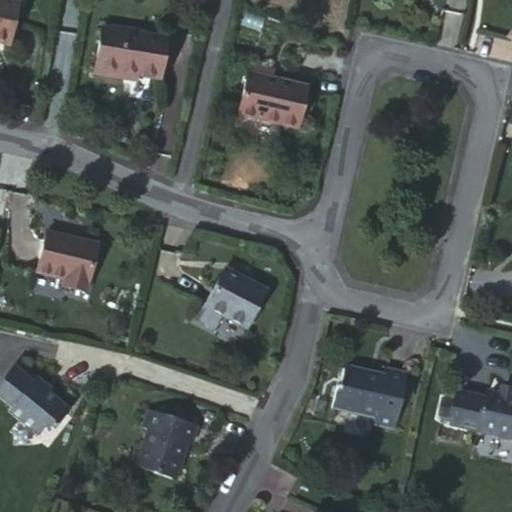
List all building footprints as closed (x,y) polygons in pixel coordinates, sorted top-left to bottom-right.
[(13,0),(0,0),(0,34),(8,36),(13,0)] [(95,71),(122,75),(124,66),(138,68),(137,71),(139,72),(161,75),(168,36),(102,26),(95,71)] [(252,64),(250,72),(274,78),(276,70),(252,64)] [(124,66),(122,75),(139,77),(139,72),(137,71),(138,68),(124,66)] [(274,78),(250,72),(240,112),(299,127),(308,86),(274,78)] [(96,235),(45,222),(35,263),(63,270),(61,277),(83,283),(96,235)] [(265,293),(224,270),(204,307),(246,330),(265,293)] [(30,378),(30,377),(10,362),(0,374),(0,395),(8,402),(6,406),(35,430),(39,423),(46,425),(49,428),(66,405),(46,389),(42,387),(41,388),(29,380),(30,378)] [(338,385),(333,407),(378,417),(377,423),(396,428),(409,374),(387,369),(386,372),(376,374),(371,373),(372,370),(349,366),(344,369),(340,386),(338,385)] [(33,373),(30,377),(30,378),(29,380),(41,388),(42,387),(46,389),(49,385),(33,373)] [(511,386),(503,385),(501,393),(511,395),(511,386)] [(511,395),(501,393),(488,390),(487,397),(459,391),(452,422),(511,436),(511,395)] [(196,425),(148,408),(143,425),(149,427),(136,465),(170,477),(175,476),(180,461),(179,454),(184,440),(190,444),(196,425)]
